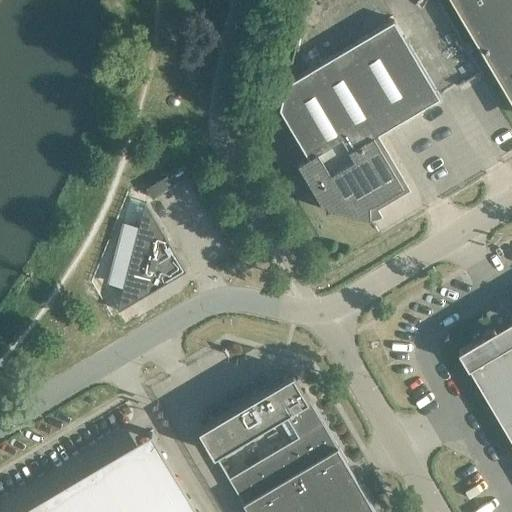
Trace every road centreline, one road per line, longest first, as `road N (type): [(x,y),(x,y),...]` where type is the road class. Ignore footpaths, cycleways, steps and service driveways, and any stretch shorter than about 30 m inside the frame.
road 1 (unclassified): [(324,317),(207,307),(0,428)]
road 2 (unclassified): [(439,511),(324,317)]
road 3 (unclassified): [(511,208),(324,317)]
